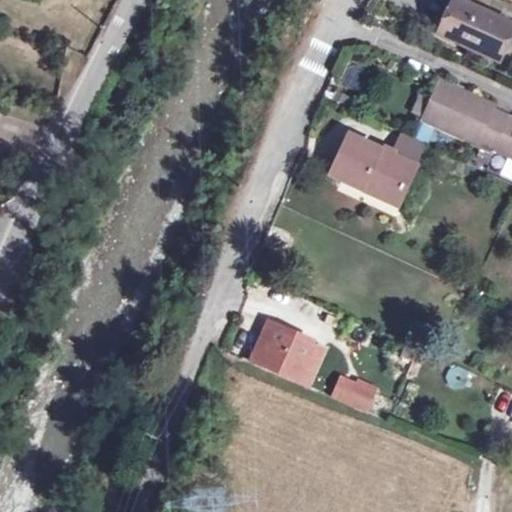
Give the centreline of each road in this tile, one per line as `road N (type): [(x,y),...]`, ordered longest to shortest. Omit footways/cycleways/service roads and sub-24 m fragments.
road 1 (residential): [(139,511),(314,53),(342,0)]
road 2 (unclassified): [(0,293),(67,131),(136,0)]
